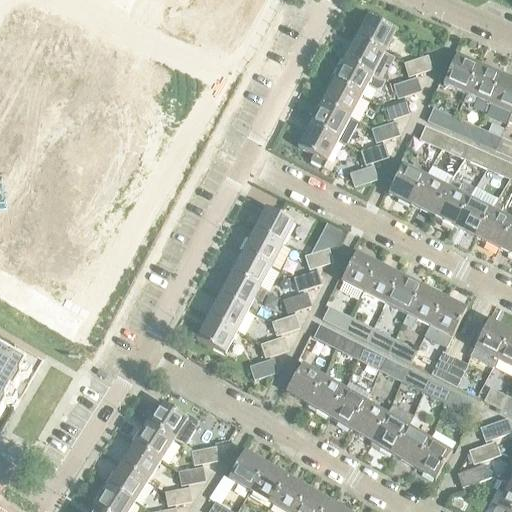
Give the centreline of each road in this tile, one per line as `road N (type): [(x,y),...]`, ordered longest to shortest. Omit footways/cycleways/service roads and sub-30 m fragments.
road 1 (residential): [(143,351),(313,455),(432,511)]
road 2 (residential): [(244,156),(511,294)]
road 3 (residential): [(143,351),(244,156)]
road 4 (residential): [(244,156),(329,0)]
road 5 (residential): [(51,496),(143,351)]
